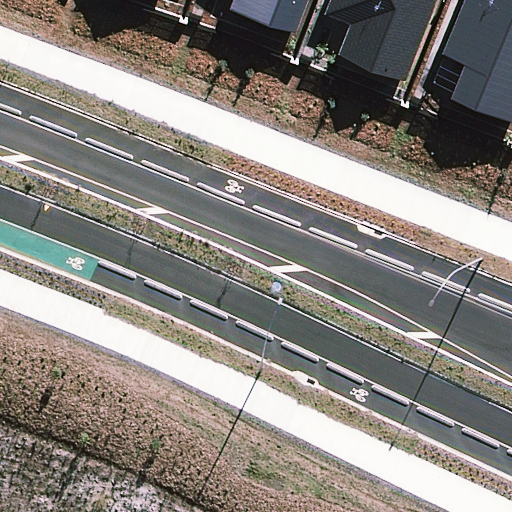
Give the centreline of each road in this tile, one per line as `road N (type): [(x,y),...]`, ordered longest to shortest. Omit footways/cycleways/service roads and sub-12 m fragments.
road 1 (secondary): [(511,428),(0,204)]
road 2 (secondary): [(0,134),(511,347)]
